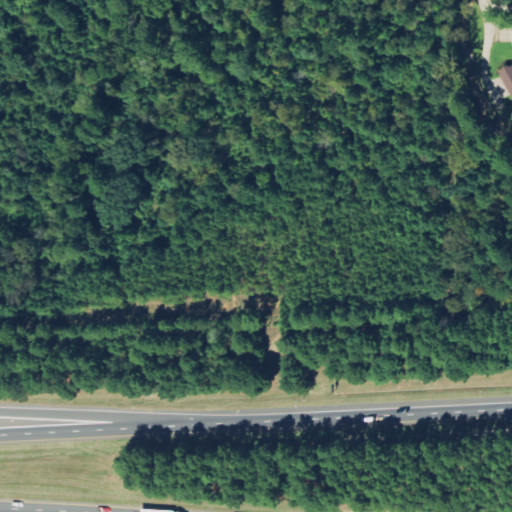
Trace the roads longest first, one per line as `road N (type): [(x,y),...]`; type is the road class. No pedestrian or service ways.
road 1 (motorway): [(511,408),(0,433)]
road 2 (motorway): [(254,421),(0,412)]
